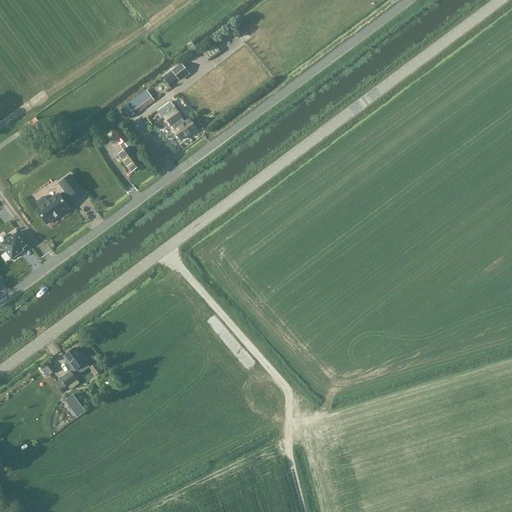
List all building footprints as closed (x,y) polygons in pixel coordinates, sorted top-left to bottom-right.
[(213,44),(202,53),(207,60),(219,51),(213,44)] [(179,82),(189,74),(181,63),(170,71),(179,82)] [(126,105),(120,110),(127,119),(154,100),(146,90),(126,104),(126,105)] [(169,102),(156,112),(161,118),(164,116),(174,130),(173,131),(180,140),(195,129),(188,120),(185,122),(174,109),(169,102)] [(155,128),(148,132),(159,149),(166,145),(155,128)] [(119,130),(111,136),(118,146),(127,140),(119,130)] [(129,147),(117,156),(130,173),(142,164),(129,147)] [(36,210),(46,224),(68,208),(62,200),(67,196),(68,198),(80,189),(70,175),(58,184),(64,192),(59,195),(58,194),(47,202),(43,197),(36,202),(40,207),(36,210)] [(87,198),(83,204),(93,210),(97,204),(87,198)] [(16,232),(0,243),(0,244),(11,259),(23,250),(22,248),(26,245),(16,232)] [(69,371),(60,378),(66,386),(69,390),(79,383),(76,379),(80,376),(75,370),(85,362),(74,347),(62,356),(68,364),(66,366),(69,371)] [(49,363),(43,368),(48,374),(54,369),(49,363)] [(94,364),(88,368),(93,375),(99,371),(94,364)] [(72,395),(65,401),(77,417),(84,412),(72,395)]
